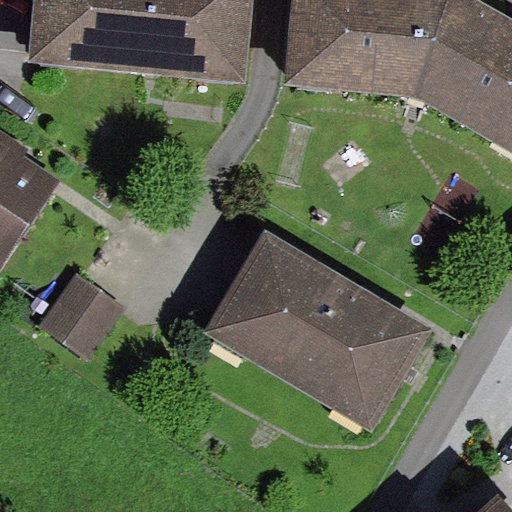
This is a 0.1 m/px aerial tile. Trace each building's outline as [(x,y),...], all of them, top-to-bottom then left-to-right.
[(253,0),(32,0),(26,69),(245,90),(253,0)] [(511,29),(480,13),(486,0),(294,0),(285,94),(400,105),(511,161),(511,29)] [(0,272),(59,185),(23,161),(30,152),(0,131),(0,272)] [(374,440),(432,337),(263,239),(204,342),(374,440)] [(123,310),(73,276),(38,328),(87,362),(123,310)]
